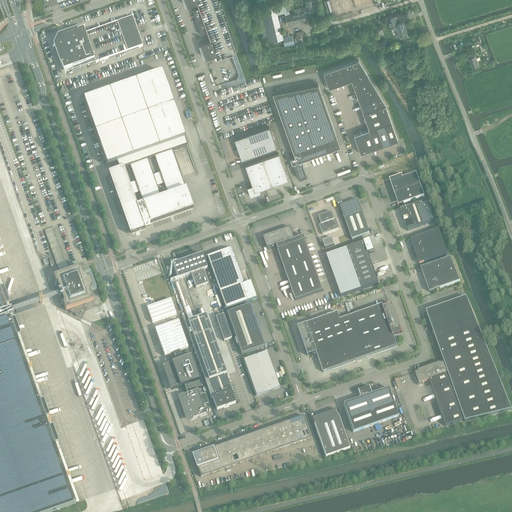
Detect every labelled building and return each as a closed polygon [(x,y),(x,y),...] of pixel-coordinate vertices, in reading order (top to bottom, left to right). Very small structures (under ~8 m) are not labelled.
[(185,0),(188,7),(197,3),(199,8),(193,10),(193,9),(192,10),(201,35),(202,35),(202,34),(207,32),(210,40),(201,44),(206,59),(210,57),(215,55),(217,60),(236,53),(236,52),(238,51),(220,0),(219,0),(218,1),(217,0),(185,0)] [(328,0),(324,1),(327,13),(332,12),(328,0)] [(351,0),(352,3),(349,4),(350,9),(353,8),(354,9),(361,7),(360,5),(364,4),(362,0),(351,0)] [(305,3),(306,7),(303,8),(293,10),(294,13),(290,14),(289,12),(286,12),(284,2),(275,4),(275,5),(256,9),(261,28),(265,28),(268,42),(283,39),(284,45),(294,43),(292,35),(283,37),(277,15),(284,13),(285,15),(282,16),(284,24),(286,23),(287,25),(306,21),(305,14),(316,11),(315,5),(312,6),(311,2),(305,3)] [(55,47),(63,70),(94,59),(95,63),(143,47),(132,17),(85,34),(83,28),(60,37),(57,42),(55,47)] [(394,17),(387,20),(390,27),(395,25),(399,36),(402,35),(403,38),(404,39),(408,37),(406,34),(407,33),(406,29),(403,22),(402,22),(397,24),(394,17)] [(302,32),(297,33),(295,37),(296,39),(299,42),(304,41),(305,35),(302,32)] [(479,37),(474,39),(476,45),(475,45),(476,48),(480,46),(482,45),(481,43),(479,37)] [(479,57),(477,58),(476,55),(468,58),(470,63),(472,68),(476,66),(480,65),(478,61),(480,60),(479,57)] [(329,89),(351,81),(368,130),(353,135),(360,154),(398,141),(386,107),(387,107),(359,60),(323,73),(329,89)] [(151,224),(193,209),(191,204),(187,193),(186,188),(185,189),(172,152),(187,146),(185,139),(162,72),(83,100),(107,166),(117,163),(119,170),(113,172),(109,173),(108,174),(123,215),(127,228),(130,235),(145,230),(144,226),(151,224)] [(307,176),(301,160),(340,146),(318,84),(272,93),(295,157),(291,158),(298,179),(307,176)] [(235,139),(234,139),(241,159),(241,160),(276,148),(269,127),(235,139)] [(261,193),(259,189),(288,179),(279,153),(245,165),(252,185),(247,187),(247,188),(248,188),(250,195),(250,196),(261,193)] [(402,175),(389,180),(395,194),(400,193),(404,204),(424,197),(416,174),(403,178),(402,175)] [(408,231),(435,222),(427,200),(400,210),(408,231)] [(352,241),(370,234),(358,201),(340,207),(352,241)] [(321,225),(319,226),(323,235),(340,229),(336,220),(334,220),(332,213),(318,217),(321,225)] [(59,271),(68,268),(54,228),(45,231),(59,271)] [(323,291),(305,241),(306,241),(304,237),(295,240),(291,228),(263,238),(267,250),(277,247),(278,251),(295,301),(323,291)] [(414,248),(412,249),(415,256),(416,256),(419,264),(448,254),(439,230),(410,240),(414,248)] [(332,238),(323,242),(323,243),(325,249),(335,246),(332,238)] [(347,249),(326,256),(341,298),(361,290),(379,284),(368,254),(374,252),(370,241),(364,243),(347,249)] [(210,256),(207,257),(226,310),(248,302),(256,299),(250,282),(244,285),(231,249),(229,250),(217,254),(210,257),(210,256)] [(202,255),(172,265),(178,279),(170,282),(191,275),(196,289),(208,284),(203,271),(207,269),(202,255)] [(440,289),(460,282),(451,258),(421,268),(421,269),(423,268),(427,279),(425,280),(429,292),(440,289)] [(63,304),(64,308),(62,309),(65,310),(66,312),(67,311),(79,317),(84,308),(85,305),(93,302),(90,293),(96,291),(90,274),(84,276),(81,267),(60,275),(53,277),(56,285),(57,284),(59,290),(58,290),(59,293),(60,293),(61,295),(60,296),(61,298),(62,298),(64,304),(63,304)] [(0,511),(51,511),(65,507),(76,503),(67,478),(70,477),(69,474),(66,475),(55,444),(49,427),(48,424),(51,423),(50,420),(47,421),(46,418),(40,401),(29,370),(32,369),(31,366),(28,367),(17,336),(11,320),(9,315),(13,314),(12,313),(12,312),(11,308),(7,310),(6,305),(0,288),(0,511)] [(466,298),(426,312),(444,363),(441,364),(441,363),(418,371),(418,372),(415,373),(416,377),(415,378),(416,378),(419,386),(423,384),(423,383),(429,381),(445,427),(464,420),(465,422),(511,411),(466,298)] [(170,300),(147,308),(152,323),(176,315),(170,300)] [(392,305),(384,308),(383,305),(352,316),(367,358),(397,347),(394,336),(402,333),(392,305)] [(253,313),(252,313),(249,306),(227,314),(241,355),(264,347),(257,327),(258,327),(253,313)] [(308,356),(316,353),(323,373),(367,358),(352,316),(340,320),(337,313),(306,324),(306,325),(298,328),(308,356)] [(223,315),(216,318),(224,342),(231,339),(223,315)] [(235,404),(231,392),(232,392),(228,379),(230,379),(229,375),(227,376),(205,316),(188,322),(185,323),(211,399),(212,399),(217,411),(235,404)] [(178,321),(154,329),(164,357),(169,356),(173,354),(175,359),(180,357),(181,357),(180,354),(179,352),(188,349),(178,321)] [(167,365),(162,367),(171,392),(176,390),(182,388),(183,390),(184,394),(185,395),(198,391),(197,389),(202,388),(189,351),(180,354),(181,357),(180,357),(175,359),(173,354),(169,356),(172,363),(167,365)] [(267,352),(243,361),(256,397),(262,395),(280,388),(277,381),(278,381),(267,352)] [(353,433),(398,417),(388,389),(371,395),(369,389),(366,391),(365,390),(364,390),(364,391),(359,393),(358,393),(360,399),(343,405),(353,433)] [(185,395),(179,398),(186,419),(187,419),(189,420),(190,420),(206,414),(201,400),(199,396),(198,391),(185,395)] [(205,394),(199,396),(201,400),(203,400),(204,405),(209,403),(205,394)] [(350,449),(336,410),(312,419),(325,457),(350,449)] [(306,426),(303,416),(289,421),(292,431),(299,428),(306,426)] [(278,435),(285,433),(292,431),(289,421),(275,426),(278,435)] [(276,451),(283,448),(278,435),(275,426),(268,428),(276,451)] [(303,441),(310,439),(306,426),(299,428),(303,441)] [(276,451),(268,428),(261,431),(265,440),(269,453),(276,451)] [(292,431),(297,443),(303,441),(299,428),(292,431)] [(255,433),(258,443),(265,440),(261,431),(255,433)] [(285,433),(290,446),(297,443),(292,431),(285,433)] [(248,436),(251,445),(258,443),(255,433),(248,436)] [(278,435),(283,448),(290,446),(285,433),(278,435)] [(251,445),(248,436),(241,438),(245,451),(252,449),(251,445)] [(234,441),(238,453),(245,451),(241,438),(234,441)] [(258,443),(262,456),(269,453),(265,440),(258,443)] [(234,441),(233,441),(227,443),(232,456),(238,453),(234,441)] [(220,445),(225,458),(232,456),(227,443),(220,445)] [(262,456),(258,443),(251,445),(252,449),(255,458),(262,456)] [(221,470),(228,468),(225,458),(220,445),(213,448),(218,461),(221,470)] [(206,450),(211,463),(218,461),(213,448),(206,450)] [(249,460),(255,458),(252,449),(245,451),(249,460)] [(200,453),(204,466),(211,463),(206,450),(200,453)] [(242,463),(249,460),(245,451),(238,453),(242,463)] [(193,455),(197,468),(204,466),(200,453),(193,455)] [(242,463),(238,453),(232,456),(235,465),(242,463)] [(225,458),(228,468),(235,465),(232,456),(225,458)] [(204,466),(208,475),(221,470),(218,461),(211,463),(204,466)] [(201,477),(208,475),(204,466),(197,468),(201,477)]
